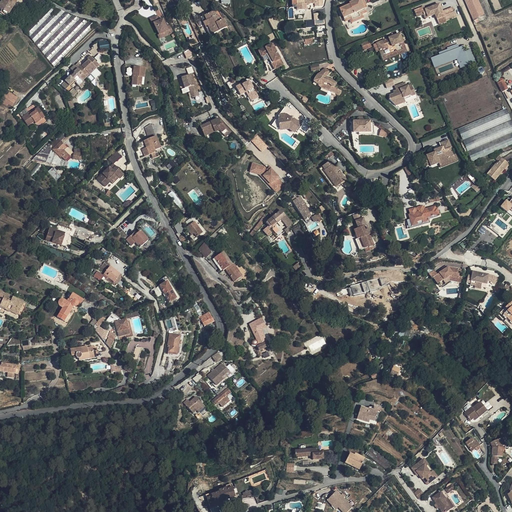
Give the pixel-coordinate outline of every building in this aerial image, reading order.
[(15,3),(11,0),(8,0),(7,3),(2,0),(0,3),(0,10),(1,11),(2,10),(8,14),(15,3)] [(295,7),(296,13),(305,12),(305,8),(305,6),(304,0),(298,0),(299,7),(295,7)] [(478,0),(464,0),(474,21),(485,16),(478,0)] [(362,1),(348,7),(348,8),(346,10),(338,13),(344,26),(348,24),(350,27),(363,21),(361,18),(366,16),(364,13),(366,12),(362,1)] [(52,5),(48,8),(26,31),(54,67),(97,24),(52,5)] [(424,8),(414,12),(416,18),(422,15),(424,19),(434,16),(436,20),(443,18),(444,21),(455,18),(452,9),(441,13),(439,6),(425,11),(424,8)] [(214,10),(204,15),(209,25),(207,26),(211,34),(227,27),(223,19),(219,21),(214,10)] [(204,15),(200,17),(210,35),(211,34),(207,26),(209,25),(204,15)] [(157,17),(150,20),(153,25),(155,24),(161,35),(164,34),(165,38),(174,34),(171,28),(168,30),(163,20),(160,22),(157,17)] [(160,40),(165,38),(164,34),(161,35),(155,24),(154,25),(159,36),(159,37),(160,40)] [(384,43),(375,46),(379,57),(381,57),(383,56),(384,59),(396,55),(397,58),(406,55),(404,49),(401,50),(400,47),(402,46),(399,37),(387,41),(387,42),(389,46),(386,47),(384,43)] [(99,41),(99,48),(109,48),(109,40),(99,41)] [(364,50),(371,47),(369,41),(361,44),(364,50)] [(281,67),(270,46),(257,53),(259,55),(261,60),(265,57),(273,72),(281,67)] [(431,62),(433,67),(451,61),(450,57),(454,56),(455,59),(457,58),(461,68),(473,64),(469,51),(462,54),(460,49),(458,50),(456,46),(447,49),(447,51),(438,55),(440,58),(435,59),(436,61),(431,62)] [(396,55),(384,59),(383,56),(381,57),(379,57),(381,64),(397,58),(396,55)] [(81,63),(78,67),(88,77),(88,78),(98,69),(87,56),(84,59),(87,62),(83,65),(81,63)] [(451,61),(433,67),(434,69),(456,61),(459,69),(461,68),(457,58),(455,59),(454,56),(450,57),(451,61)] [(273,72),(265,57),(261,60),(268,74),(273,72)] [(84,80),(88,77),(78,67),(76,64),(72,68),(76,72),(72,76),(72,75),(66,81),(67,81),(63,85),(67,89),(68,89),(71,92),(70,93),(74,96),(78,92),(72,86),(77,82),(82,88),(87,84),(84,80)] [(136,83),(133,83),(133,92),(142,92),(142,83),(145,83),(145,73),(136,73),(136,83)] [(307,84),(307,85),(308,87),(310,88),(312,89),(313,92),(315,94),(316,95),(318,97),(319,98),(321,101),(323,101),(325,102),(327,103),(329,105),(331,105),(332,104),(333,102),(333,101),(332,100),(331,99),(329,98),(329,97),(328,96),(328,95),(328,94),(329,93),(328,91),(327,89),(326,87),(324,85),(325,84),(326,82),(327,81),(327,80),(326,78),(324,75),(322,74),(320,73),(318,73),(315,73),(314,74),(311,76),(309,79),(308,81),(307,83),(307,84)] [(194,83),(193,78),(184,80),(187,90),(190,89),(192,94),(198,93),(196,83),(194,83)] [(392,79),(384,81),(387,88),(394,85),(392,79)] [(502,81),(497,84),(502,93),(507,90),(502,81)] [(257,99),(247,82),(241,86),(240,85),(234,88),(239,97),(245,94),(250,103),(257,99)] [(415,95),(411,85),(406,87),(405,85),(404,83),(394,87),(395,91),(392,92),(393,94),(389,96),(389,100),(395,106),(405,102),(404,100),(415,95)] [(5,102),(13,106),(18,99),(8,92),(2,100),(5,102)] [(18,99),(13,106),(12,109),(17,106),(20,100),(18,99)] [(37,123),(46,117),(39,108),(30,114),(30,113),(23,117),(29,126),(35,121),(37,123)] [(458,127),(470,160),(511,145),(511,121),(507,109),(458,127)] [(289,124),(274,118),(270,130),(282,136),(289,141),(297,130),(289,124)] [(358,121),(352,121),(352,133),(355,133),(359,133),(370,133),(369,123),(369,120),(364,121),(358,121)] [(223,125),(219,121),(216,122),(217,125),(215,125),(214,123),(201,129),(204,136),(214,132),(216,134),(220,132),(225,137),(229,134),(222,127),(223,125)] [(369,123),(370,133),(359,133),(359,135),(373,135),(372,123),(369,123)] [(147,136),(154,134),(152,124),(144,126),(147,136)] [(233,135),(223,125),(222,127),(229,134),(225,137),(227,140),(233,135)] [(251,140),(261,152),(268,146),(257,135),(251,140)] [(67,156),(71,151),(65,144),(68,141),(63,136),(55,144),(62,152),(63,151),(67,156)] [(145,148),(141,149),(142,156),(155,153),(154,148),(158,147),(156,137),(143,140),(145,148)] [(41,148),(50,150),(55,139),(51,138),(41,148)] [(143,140),(136,142),(137,150),(141,149),(145,148),(143,140)] [(433,152),(421,158),(425,168),(426,167),(429,166),(429,167),(438,164),(440,168),(457,161),(455,155),(453,155),(450,148),(452,148),(448,140),(439,144),(440,147),(441,149),(433,152)] [(65,144),(71,151),(74,148),(68,141),(65,144)] [(47,158),(50,150),(41,148),(35,154),(47,158)] [(122,155),(116,150),(109,158),(114,163),(122,155)] [(273,169),(277,164),(273,160),(268,164),(273,169)] [(508,166),(501,160),(498,163),(488,177),(495,183),(508,166)] [(332,190),(344,182),(338,173),(337,174),(335,172),(337,171),(335,169),(334,168),(333,169),(328,162),(321,167),(324,171),(323,172),(330,182),(327,183),(332,190)] [(113,169),(110,167),(99,179),(107,186),(112,180),(110,178),(116,172),(118,174),(121,177),(124,173),(116,165),(113,169)] [(409,165),(403,168),(407,177),(414,174),(409,165)] [(330,182),(323,172),(324,171),(321,167),(318,169),(327,183),(330,182)] [(56,180),(60,176),(52,168),(48,172),(56,180)] [(262,178),(269,185),(271,183),(278,191),(282,189),(280,187),(282,185),(274,177),(273,178),(267,172),(262,178)] [(173,191),(169,193),(177,205),(181,203),(173,191)] [(292,202),(305,222),(311,218),(310,217),(304,208),(306,206),(300,197),(292,202)] [(511,198),(508,203),(505,201),(500,207),(507,213),(509,211),(511,212),(511,198)] [(411,228),(428,223),(427,219),(438,216),(436,210),(435,210),(434,208),(424,211),(423,208),(422,208),(421,207),(415,209),(416,211),(413,212),(413,210),(408,211),(409,216),(408,216),(411,228)] [(269,214),(265,218),(266,219),(269,223),(277,217),(284,227),(287,230),(291,226),(277,208),(272,212),(269,214)] [(311,218),(313,222),(317,220),(318,220),(318,221),(322,219),(319,213),(316,215),(315,214),(310,217),(311,218)] [(263,216),(250,233),(253,235),(255,233),(266,219),(265,218),(263,216)] [(358,227),(362,226),(365,224),(364,223),(362,217),(355,220),(358,227)] [(179,222),(174,226),(178,233),(184,230),(179,222)] [(205,233),(196,222),(188,229),(191,233),(194,231),(199,238),(205,233)] [(506,233),(493,222),(489,227),(492,230),(502,238),(506,233)] [(77,230),(62,226),(61,232),(54,231),(51,243),(72,249),(77,230)] [(304,236),(298,226),(291,230),(292,231),(297,240),(304,236)] [(354,233),(358,244),(361,243),(362,245),(363,248),(370,246),(373,244),(369,236),(368,236),(368,235),(369,233),(367,228),(364,230),(362,226),(358,227),(355,228),(357,232),(354,233)] [(140,248),(148,241),(139,232),(136,236),(134,234),(126,242),(132,248),(135,244),(140,248)] [(211,251),(204,242),(197,246),(198,249),(203,256),(211,251)] [(226,267),(231,263),(222,251),(214,256),(223,269),(226,267)] [(236,260),(235,261),(231,263),(226,267),(235,280),(245,273),(242,269),(239,270),(237,266),(239,264),(236,260)] [(103,262),(100,268),(105,271),(109,266),(103,262)] [(448,266),(437,274),(434,270),(433,271),(430,273),(437,284),(443,281),(445,284),(450,281),(460,283),(461,278),(460,278),(461,269),(448,266)] [(121,277),(111,269),(106,276),(116,284),(121,277)] [(102,282),(105,278),(98,272),(95,275),(97,276),(96,277),(102,282)] [(492,276),(472,272),(471,276),(470,275),(467,275),(466,283),(470,284),(469,286),(474,287),(474,288),(480,289),(481,284),(486,285),(487,281),(490,282),(494,285),(498,279),(492,276)] [(348,286),(350,296),(380,288),(377,278),(348,286)] [(176,298),(167,282),(159,286),(169,302),(176,298)] [(234,291),(240,300),(245,297),(240,290),(234,291)] [(81,308),(88,297),(78,291),(60,313),(66,318),(74,309),(77,308),(79,307),(81,308)] [(5,298),(6,295),(0,292),(0,307),(22,317),(28,304),(13,298),(12,301),(5,298)] [(503,315),(511,324),(511,302),(505,308),(507,310),(503,315)] [(511,324),(503,315),(507,310),(505,308),(498,315),(511,330),(511,324)] [(107,318),(104,315),(93,328),(98,332),(111,348),(115,337),(117,336),(116,333),(106,330),(100,326),(107,318)] [(212,317),(206,320),(209,325),(215,322),(212,317)] [(116,322),(119,337),(132,334),(130,326),(129,322),(128,319),(116,322)] [(255,346),(257,352),(267,349),(270,348),(262,331),(267,329),(262,319),(250,325),(256,340),(252,342),(251,344),(252,345),(253,346),(253,347),(255,346)] [(209,325),(204,328),(207,332),(217,326),(215,322),(209,325)] [(132,334),(119,337),(120,340),(135,336),(132,326),(130,326),(132,334)] [(180,337),(170,335),(167,348),(169,348),(168,355),(175,356),(176,356),(179,354),(180,349),(178,348),(180,337)] [(176,356),(175,356),(174,359),(177,360),(181,357),(185,337),(180,336),(180,337),(178,348),(180,349),(179,354),(176,356)] [(79,353),(80,355),(82,354),(82,356),(99,354),(98,349),(96,349),(96,346),(91,347),(88,347),(88,346),(73,348),(74,353),(79,353)] [(216,362),(222,358),(218,352),(212,356),(216,362)] [(0,370),(18,374),(19,368),(16,368),(1,365),(0,364),(0,370)] [(223,379),(230,373),(223,365),(208,377),(217,387),(225,381),(223,379)] [(393,379),(395,373),(389,370),(387,376),(393,379)] [(232,375),(230,373),(223,379),(225,381),(232,375)] [(228,391),(223,395),(225,398),(216,405),(217,406),(215,408),(215,409),(219,406),(223,410),(231,404),(227,400),(232,396),(228,391)] [(225,398),(223,395),(214,402),(215,404),(213,406),(215,408),(217,406),(216,405),(225,398)] [(191,404),(190,403),(188,400),(183,404),(194,416),(204,408),(196,398),(192,401),(193,403),(191,404)] [(475,413),(477,415),(485,409),(478,400),(470,406),(469,405),(461,410),(468,419),(471,416),(475,413)] [(374,419),(377,409),(368,406),(368,407),(360,405),(356,416),(363,418),(365,416),(369,417),(374,419)] [(470,437),(464,442),(469,450),(476,444),(473,439),(472,440),(471,439),(470,437)] [(501,437),(490,441),(492,446),(490,446),(490,463),(495,463),(496,456),(501,456),(501,451),(501,446),(504,444),(504,443),(501,437)] [(347,464),(353,466),(359,459),(351,455),(347,464)] [(320,456),(298,456),(298,463),(318,463),(318,467),(327,467),(327,460),(320,460),(320,456)] [(359,459),(353,466),(359,469),(360,467),(362,468),(365,461),(359,459)] [(420,460),(417,462),(430,480),(433,478),(420,460)] [(430,480),(417,462),(408,469),(412,474),(413,474),(415,477),(418,481),(419,480),(423,485),(430,480)] [(442,480),(436,485),(439,488),(445,484),(442,480)] [(219,502),(232,496),(228,485),(222,487),(223,489),(207,495),(208,496),(203,498),(207,509),(220,504),(219,502)] [(419,488),(413,493),(417,499),(424,494),(419,488)] [(342,511),(345,511),(350,507),(342,498),(344,496),(336,489),(326,500),(335,509),(337,507),(342,511)] [(439,510),(441,511),(443,511),(449,508),(442,499),(444,498),(438,491),(430,497),(439,510)] [(445,497),(444,498),(442,499),(449,508),(451,506),(445,497)]
